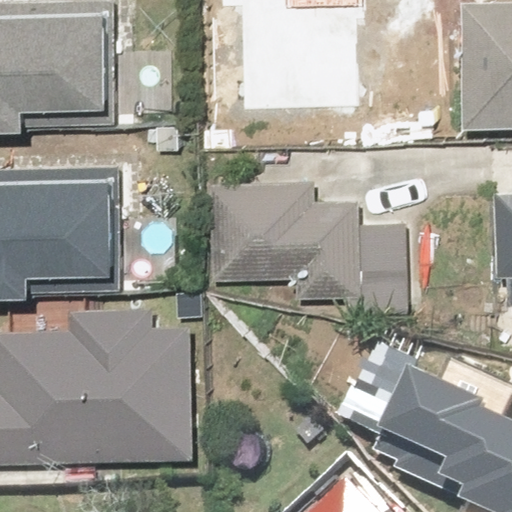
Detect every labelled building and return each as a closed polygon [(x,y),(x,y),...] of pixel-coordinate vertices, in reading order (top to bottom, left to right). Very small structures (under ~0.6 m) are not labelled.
[(0,0),(0,110),(130,106),(126,0),(0,0)] [(511,22),(482,23),(483,125),(511,125),(511,22)] [(326,66),(237,66),(237,109),(326,108),(326,66)] [(0,256),(136,251),(132,136),(0,141),(0,256)] [(403,175),(206,173),(205,281),(402,283),(403,175)] [(0,376),(0,435),(197,428),(192,316),(165,317),(165,295),(83,298),(84,315),(3,318),(5,376),(0,376)] [(408,365),(373,449),(465,488),(461,499),(492,511),(511,511),(511,422),(474,407),(479,395),(408,365)] [(430,511),(380,465),(335,511),(430,511)]
